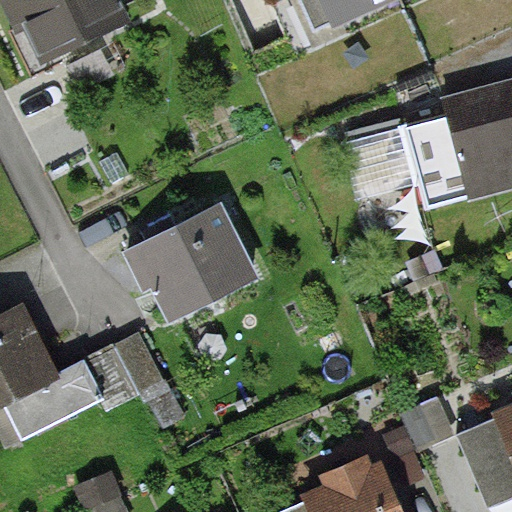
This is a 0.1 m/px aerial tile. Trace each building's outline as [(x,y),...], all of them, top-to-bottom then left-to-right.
[(109,0),(0,0),(0,22),(20,64),(118,17),(109,0)] [(300,0),(315,33),(388,0),(300,0)] [(511,84),(444,103),(448,116),(405,127),(427,210),(511,187),(511,84)] [(219,206),(119,254),(156,332),(257,284),(219,206)] [(20,308),(0,318),(0,407),(14,400),(33,436),(102,400),(108,411),(139,395),(114,346),(55,376),(20,308)] [(139,333),(114,346),(139,395),(146,392),(165,429),(184,420),(139,333)] [(457,439),(439,399),(404,414),(422,455),(442,446),(457,439)] [(511,414),(457,439),(488,509),(511,498),(511,414)] [(400,511),(385,473),(288,511),(400,511)]
